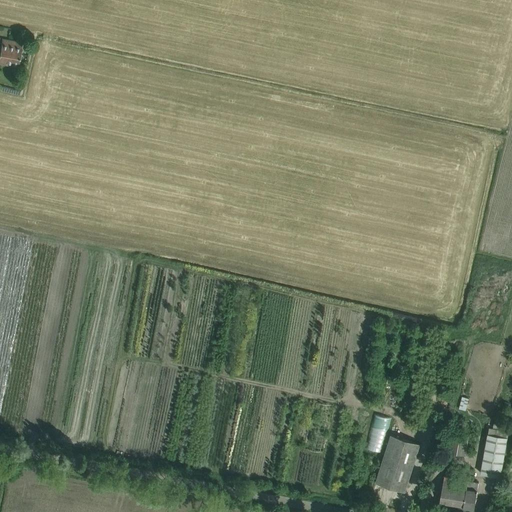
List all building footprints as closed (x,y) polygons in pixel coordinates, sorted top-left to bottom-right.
[(0,62),(18,66),(20,53),(22,43),(2,39),(0,47),(0,46),(0,62)] [(390,425),(395,407),(383,404),(377,422),(390,425)] [(319,411),(317,440),(328,441),(329,412),(319,411)] [(511,424),(511,414),(498,413),(497,423),(511,424)] [(456,426),(464,429),(466,423),(458,420),(456,426)] [(492,428),(489,428),(481,473),(500,476),(508,431),(504,430),(505,425),(493,423),(492,428)] [(473,436),(467,435),(451,433),(448,452),(464,455),(465,454),(470,455),(473,436)] [(405,492),(420,443),(391,434),(375,482),(405,492)] [(444,476),(439,502),(440,502),(439,508),(462,511),(463,506),(474,508),(477,490),(478,482),(472,481),(472,476),(468,475),(467,480),(444,476)]
